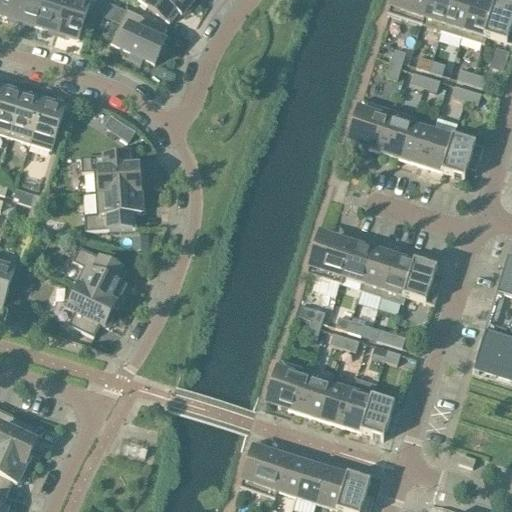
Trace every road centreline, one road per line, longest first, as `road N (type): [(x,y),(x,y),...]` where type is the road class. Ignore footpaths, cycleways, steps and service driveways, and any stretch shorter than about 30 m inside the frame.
road 1 (residential): [(169,130),(196,194),(192,232),(159,320),(102,404)]
road 2 (residential): [(401,472),(475,238)]
road 3 (residential): [(0,53),(117,90),(169,130)]
road 4 (residential): [(169,130),(249,0)]
